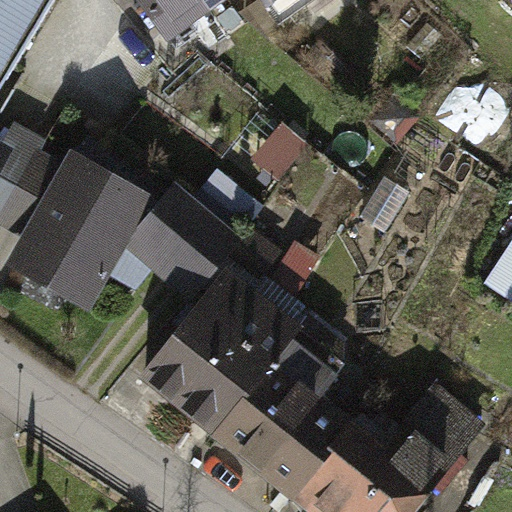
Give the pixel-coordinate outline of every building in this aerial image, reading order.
[(0,0),(0,64),(37,0),(0,0)] [(205,7),(200,0),(134,0),(157,36),(205,7)] [(255,0),(267,18),(296,0),(255,0)] [(121,251),(147,199),(145,198),(19,125),(4,151),(0,157),(0,226),(14,234),(0,258),(0,268),(83,317),(115,262),(121,251)] [(145,198),(147,199),(121,251),(184,305),(236,243),(161,179),(145,198)] [(511,248),(491,279),(511,291),(511,248)] [(201,437),(294,318),(225,265),(132,384),(201,437)] [(294,318),(201,437),(285,502),(345,424),(316,401),(348,360),(294,318)] [(345,424),(285,502),(298,511),(411,511),(480,423),(427,382),(376,448),(345,424)]
